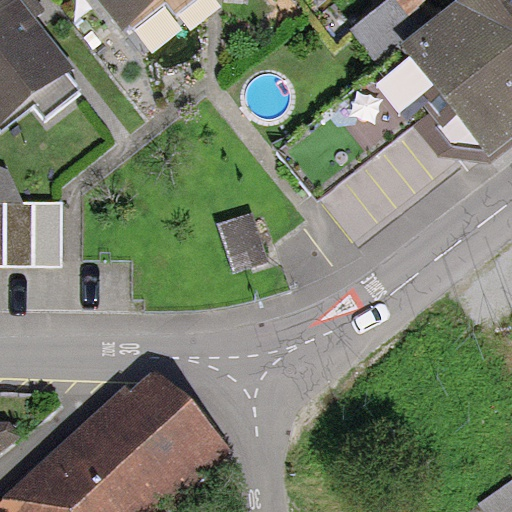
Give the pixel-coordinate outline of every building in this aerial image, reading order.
[(75,66),(21,0),(0,0),(0,122),(4,127),(33,104),(45,119),(82,90),(68,72),(75,66)] [(99,0),(119,25),(128,18),(134,26),(166,1),(177,15),(196,0),(99,0)] [(511,0),(458,0),(401,44),(408,52),(278,151),(322,201),(413,124),(441,155),(492,161),(511,145),(511,0)] [(7,169),(0,167),(0,264),(60,265),(62,200),(22,201),(7,169)] [(249,216),(221,225),(236,269),(264,259),(249,216)] [(158,511),(228,449),(155,369),(1,507),(5,511),(158,511)]
